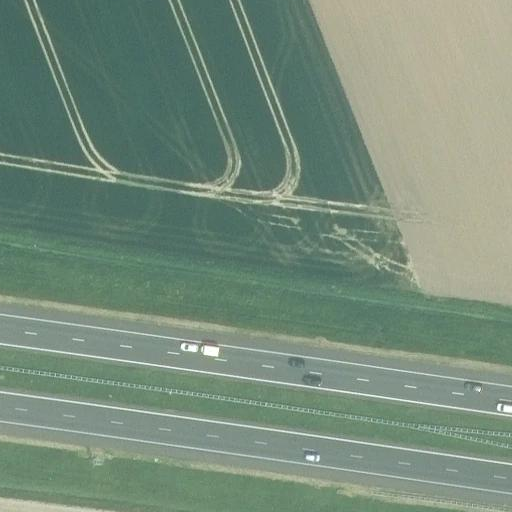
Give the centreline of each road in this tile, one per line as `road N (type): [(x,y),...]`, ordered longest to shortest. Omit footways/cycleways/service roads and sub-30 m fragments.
road 1 (motorway): [(511,404),(0,332)]
road 2 (motorway): [(0,409),(511,481)]
